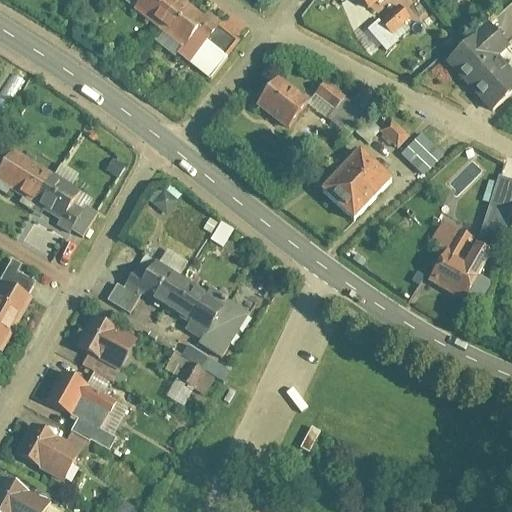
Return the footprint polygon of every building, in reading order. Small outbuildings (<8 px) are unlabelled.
[(141,0),(133,10),(158,29),(181,0),(141,0)] [(186,0),(181,0),(158,29),(183,50),(198,31),(209,18),(186,0)] [(361,0),(369,8),(378,0),(361,0)] [(380,20),(391,33),(411,17),(400,3),(380,20)] [(511,6),(492,25),(509,44),(511,41),(511,6)] [(448,60),(493,113),(511,96),(511,67),(502,56),(511,48),(509,44),(492,25),(490,23),(448,60)] [(209,40),(198,31),(183,50),(179,55),(190,64),(209,40)] [(229,56),(209,40),(190,64),(210,79),(229,56)] [(257,105),(289,130),(312,101),(280,76),(257,105)] [(327,80),(317,93),(336,108),(347,95),(327,80)] [(381,131),(398,147),(410,135),(393,118),(381,131)] [(403,153),(425,173),(444,153),(422,133),(403,153)] [(0,182),(35,205),(54,175),(13,149),(0,169),(0,182)] [(355,221),(393,181),(360,151),(323,192),(355,221)] [(467,182),(481,171),(472,160),(459,170),(467,182)] [(54,175),(35,205),(62,222),(81,192),(54,175)] [(511,203),(511,199),(511,179),(501,176),(494,198),(511,203)] [(152,204),(168,217),(184,196),(168,184),(152,204)] [(82,238),(98,213),(88,207),(72,232),(82,238)] [(428,281),(464,303),(495,251),(445,220),(430,245),(444,253),(428,281)] [(222,246),(232,229),(221,222),(211,240),(222,246)] [(14,258),(1,281),(28,296),(37,280),(19,270),(23,263),(14,258)] [(141,296),(190,324),(207,295),(154,263),(149,272),(136,293),(141,296)] [(136,293),(149,272),(139,266),(125,289),(119,285),(109,301),(130,314),(141,296),(136,293)] [(0,352),(3,355),(34,299),(28,296),(1,281),(0,282),(0,352)] [(183,335),(224,359),(250,315),(210,291),(207,295),(190,324),(183,335)] [(117,371),(137,339),(95,314),(75,346),(117,371)] [(225,382),(231,371),(188,345),(182,356),(192,362),(215,376),(225,382)] [(203,397),(215,376),(192,362),(179,382),(203,397)] [(78,421),(100,431),(116,399),(62,373),(46,405),(78,421)] [(78,421),(72,433),(87,440),(110,452),(116,439),(100,431),(78,421)] [(65,484),(82,450),(67,443),(31,425),(14,459),(65,484)] [(87,440),(72,433),(67,443),(82,450),(87,440)] [(46,511),(50,504),(2,480),(0,482),(0,511),(46,511)] [(120,511),(138,511),(140,510),(126,502),(120,511)]
